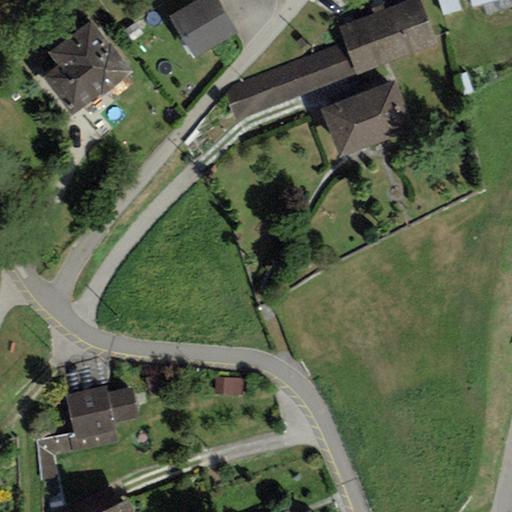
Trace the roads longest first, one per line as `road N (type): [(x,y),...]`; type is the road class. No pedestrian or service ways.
road 1 (residential): [(359,511),(316,406),(276,367),(115,345),(48,303)]
road 2 (residential): [(48,303),(86,243),(298,0)]
road 3 (unknown): [(8,242),(39,219),(111,107)]
